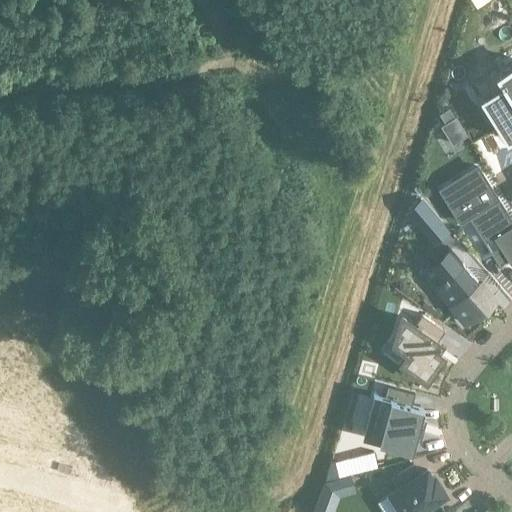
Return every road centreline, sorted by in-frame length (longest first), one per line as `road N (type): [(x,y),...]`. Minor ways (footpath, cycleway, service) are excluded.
road 1 (residential): [(0,355),(106,509)]
road 2 (residential): [(484,473),(464,449),(454,411),(465,375),(511,323)]
